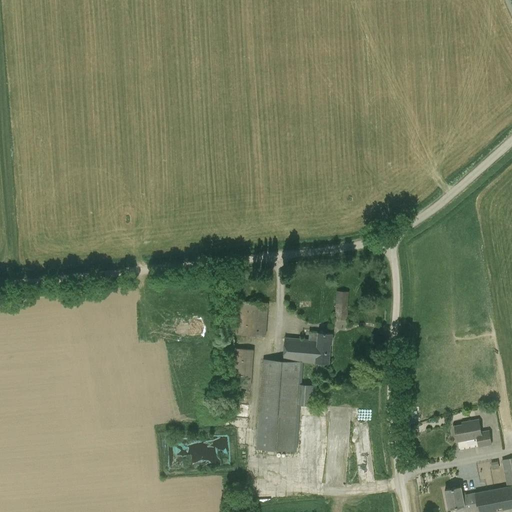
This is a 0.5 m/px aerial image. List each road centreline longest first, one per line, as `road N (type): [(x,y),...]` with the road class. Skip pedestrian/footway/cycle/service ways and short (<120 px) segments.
road 1 (unclassified): [(0,287),(386,237)]
road 2 (unclassified): [(404,511),(387,397),(397,279),(386,237)]
road 3 (unclassified): [(386,237),(439,207),(511,142)]
